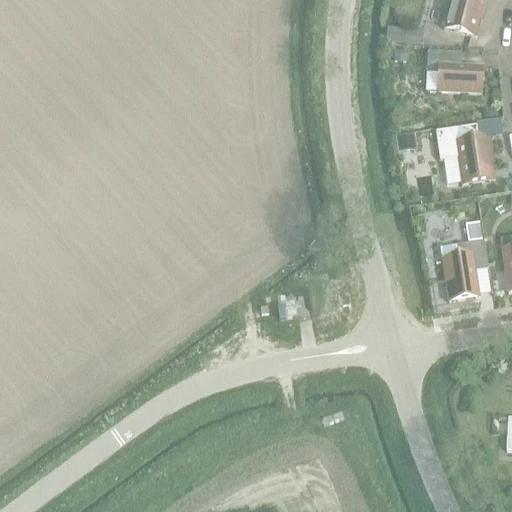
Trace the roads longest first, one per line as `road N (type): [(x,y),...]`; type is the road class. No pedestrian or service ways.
road 1 (tertiary): [(14,511),(118,434),(218,377),(384,350)]
road 2 (tertiary): [(384,350),(341,151),(338,0)]
road 3 (residential): [(449,511),(384,350)]
road 4 (residential): [(384,350),(511,330)]
